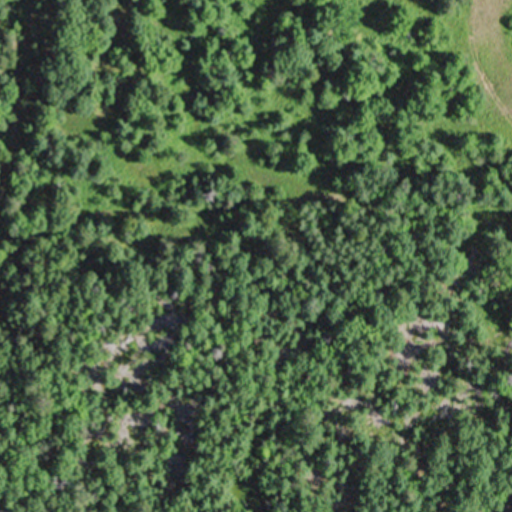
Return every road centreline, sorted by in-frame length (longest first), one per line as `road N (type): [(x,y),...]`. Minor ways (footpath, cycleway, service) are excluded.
road 1 (track): [(473,0),(469,36),(477,71),(511,123),(484,217),(406,214),(322,196),(216,211),(94,214),(0,263)]
road 2 (track): [(34,0),(0,193)]
